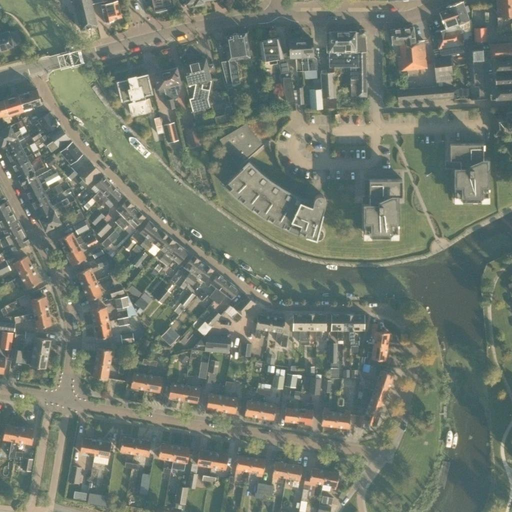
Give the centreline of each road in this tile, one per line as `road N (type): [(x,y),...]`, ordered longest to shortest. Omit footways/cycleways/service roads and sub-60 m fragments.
road 1 (residential): [(383,453),(411,373),(411,336),(398,318),(369,309),(284,308),(246,290),(98,162),(56,114),(31,69)]
road 2 (residential): [(383,453),(61,400)]
road 3 (residential): [(61,400),(69,317),(0,167)]
road 4 (residential): [(375,162),(372,16)]
road 5 (tertiary): [(139,40),(279,15)]
